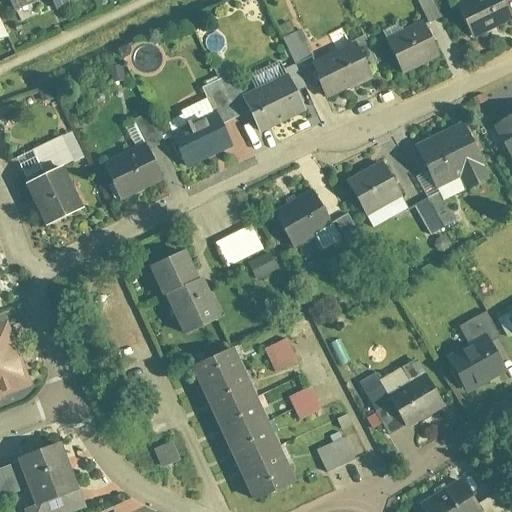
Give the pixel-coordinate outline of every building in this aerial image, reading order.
[(0,0),(0,2),(4,12),(29,0),(38,0),(46,14),(72,0),(0,0)] [(455,0),(468,23),(501,5),(498,0),(455,0)] [(377,25),(393,60),(434,41),(418,7),(377,25)] [(317,84),(363,64),(344,19),(301,37),(293,18),(275,26),(285,49),(299,43),(317,84)] [(250,120),(300,96),(283,62),(234,85),(222,60),(209,66),(227,104),(240,98),(250,120)] [(159,122),(177,157),(222,135),(210,110),(227,104),(209,66),(190,77),(202,101),(159,122)] [(511,161),(511,93),(483,109),(511,161)] [(91,153),(109,187),(155,163),(139,131),(156,123),(142,97),(116,111),(128,134),(91,153)] [(405,135),(431,185),(485,157),(459,107),(405,135)] [(32,215),(79,196),(59,145),(32,155),(23,133),(3,141),(32,215)] [(382,158),(342,178),(369,229),(408,209),(382,158)] [(278,209),(298,247),(334,228),(314,190),(278,209)] [(216,242),(228,266),(265,247),(254,224),(216,242)] [(274,250),(254,261),(263,277),(283,265),(274,250)] [(182,341),(220,325),(204,286),(199,288),(185,254),(143,273),(157,307),(165,303),(182,341)] [(511,296),(498,305),(511,326),(511,296)] [(459,385),(506,359),(474,301),(453,312),(462,329),(436,343),(459,385)] [(0,383),(30,373),(5,305),(0,306),(0,383)] [(295,336),(271,346),(281,371),(305,362),(295,336)] [(252,502),(296,482),(235,347),(190,367),(252,502)] [(351,365),(384,424),(435,395),(409,349),(373,369),(366,357),(351,365)] [(305,419),(330,409),(320,385),(296,395),(305,419)] [(52,511),(81,501),(57,435),(0,455),(0,486),(23,478),(27,487),(9,493),(15,511),(52,511)] [(324,449),(335,471),(363,458),(353,435),(324,449)] [(172,466),(190,459),(183,441),(164,448),(172,466)] [(420,503),(424,511),(511,511),(511,503),(505,492),(482,506),(464,476),(420,503)]
